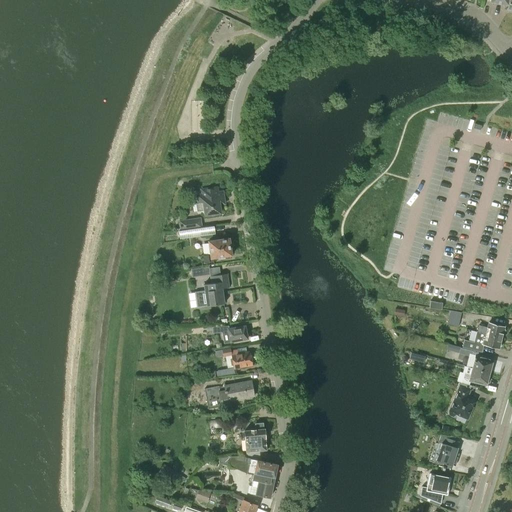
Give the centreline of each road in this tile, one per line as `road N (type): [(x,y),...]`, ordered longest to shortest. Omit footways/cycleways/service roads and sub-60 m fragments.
road 1 (residential): [(276,511),(289,459),(234,116),(255,63),(316,0)]
road 2 (track): [(239,162),(157,180),(123,311),(110,511)]
road 3 (secondary): [(473,511),(511,385)]
road 4 (residential): [(511,61),(490,29),(405,0)]
